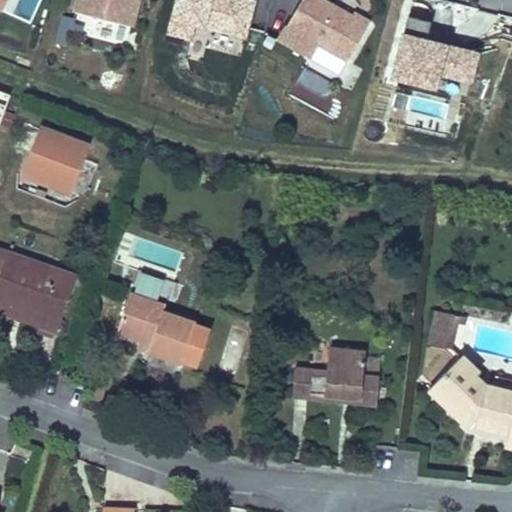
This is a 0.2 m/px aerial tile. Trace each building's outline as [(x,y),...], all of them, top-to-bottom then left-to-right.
[(73,0),(71,9),(126,23),(131,0),(73,0)] [(172,0),(165,35),(192,41),(196,22),(206,24),(205,29),(245,38),(253,0),(172,0)] [(368,17),(337,0),(296,0),(276,37),(311,56),(318,44),(345,59),(368,17)] [(63,15),(54,38),(65,42),(74,19),(63,15)] [(447,36),(399,25),(387,75),(435,86),(438,73),(471,81),(480,46),(447,38),(447,36)] [(63,185),(81,140),(34,123),(17,168),(63,185)] [(0,248),(0,300),(37,314),(33,323),(55,331),(73,274),(0,248)] [(138,288),(157,293),(162,276),(144,270),(138,288)] [(202,370),(216,332),(159,311),(160,305),(125,292),(112,330),(145,343),(143,350),(202,370)] [(0,311),(33,323),(37,314),(0,300),(0,311)] [(426,312),(419,339),(440,344),(446,316),(426,312)] [(222,334),(216,332),(202,370),(209,373),(222,334)] [(323,354),(359,358),(359,349),(324,345),(323,354)] [(358,380),(359,358),(323,354),(321,377),(286,373),(284,399),(370,409),(372,381),(358,380)] [(502,431),(511,433),(511,397),(488,391),(476,388),(468,381),(473,375),(459,360),(424,395),(463,430),(500,438),(502,431)] [(488,391),(511,397),(511,381),(492,376),(488,391)] [(511,450),(511,433),(502,431),(500,438),(498,449),(511,450)]
